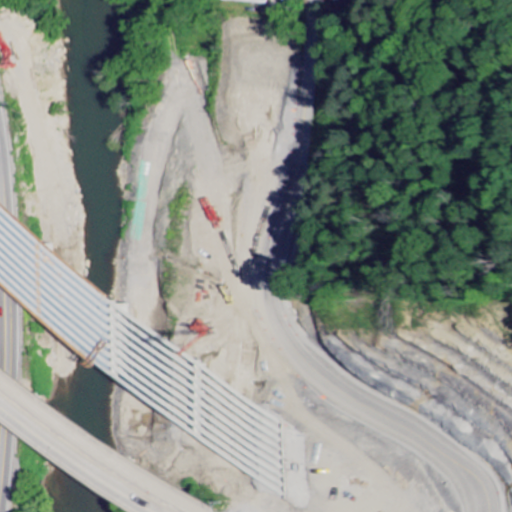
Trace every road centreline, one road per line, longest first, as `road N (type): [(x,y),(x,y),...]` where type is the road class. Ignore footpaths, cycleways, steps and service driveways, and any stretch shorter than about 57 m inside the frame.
road 1 (residential): [(480,511),(465,486),(313,390),(268,317),(269,279),(296,169),(310,0)]
road 2 (primary): [(0,481),(9,330),(0,175)]
road 3 (trunk): [(204,511),(0,376)]
road 4 (trunk): [(0,400),(160,511)]
